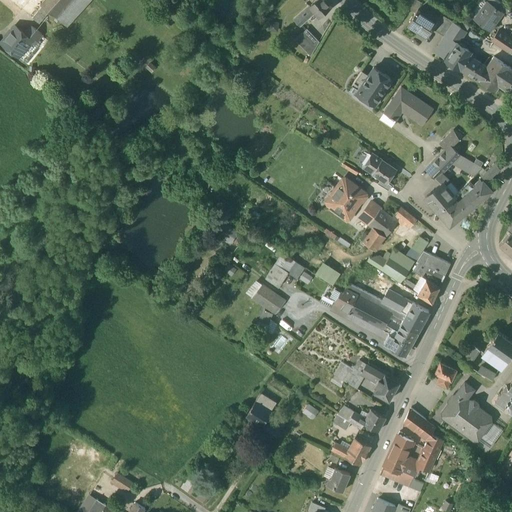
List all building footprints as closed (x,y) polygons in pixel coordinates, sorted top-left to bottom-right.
[(9,0),(22,10),(29,0),(34,0),(40,4),(43,0),(9,0)] [(40,4),(34,0),(29,0),(22,10),(31,17),(41,5),(40,4)] [(69,0),(43,0),(40,4),(41,5),(48,11),(54,16),(69,0)] [(69,0),(54,16),(65,24),(86,0),(69,0)] [(324,0),(316,0),(309,7),(315,13),(319,17),(330,6),(324,0)] [(510,8),(499,0),(494,6),(502,11),(501,12),(505,15),(510,8)] [(488,2),(476,19),(489,29),(501,12),(502,11),(494,6),(488,1),(488,2)] [(41,5),(31,17),(38,23),(48,11),(41,5)] [(309,7),(302,13),(307,19),(315,13),(309,7)] [(93,8),(87,14),(92,19),(98,12),(93,8)] [(436,23),(417,10),(407,26),(426,39),(432,30),(437,23),(436,23)] [(302,13),(294,21),(299,27),(307,19),(302,13)] [(447,19),(441,15),(436,23),(437,23),(432,30),(438,33),(447,19)] [(447,19),(438,33),(444,38),(453,23),(447,19)] [(437,50),(449,58),(447,60),(459,69),(460,68),(468,56),(470,52),(458,44),(466,32),(453,23),(444,38),(437,50)] [(25,34),(16,26),(11,31),(11,34),(9,37),(6,37),(1,43),(8,48),(9,51),(12,54),(15,54),(17,55),(23,48),(25,48),(26,48),(32,40),(32,39),(25,34)] [(41,34),(31,26),(25,34),(32,39),(32,40),(35,42),(41,34)] [(319,43),(307,30),(295,41),(310,57),(319,43)] [(511,44),(511,39),(498,30),(490,41),(507,52),(511,44)] [(484,65),(468,56),(460,68),(478,79),(478,80),(483,72),(480,70),(484,65)] [(494,57),(486,67),(484,65),(480,70),(483,72),(478,80),(495,92),(499,85),(511,68),(494,57)] [(368,77),(358,92),(376,103),(391,80),(374,68),(368,77)] [(511,69),(511,68),(499,85),(511,94),(511,69)] [(361,72),(351,87),(356,91),(357,91),(358,92),(368,77),(361,72)] [(434,109),(401,87),(391,102),(383,113),(391,118),(394,120),(401,110),(423,125),(434,109)] [(453,130),(441,142),(446,147),(447,146),(449,148),(461,136),(453,130)] [(446,147),(426,168),(436,177),(458,154),(449,148),(447,146),(446,147)] [(372,153),(363,166),(372,173),(381,159),(372,153)] [(476,158),(473,163),(480,166),(482,162),(476,158)] [(395,169),(381,159),(372,173),(380,178),(386,182),(387,182),(395,169)] [(461,189),(457,193),(470,208),(484,197),(483,196),(490,189),(484,182),(499,169),(500,164),(497,161),(474,185),(470,181),(468,183),(468,182),(461,189)] [(386,182),(380,178),(377,184),(388,191),(391,185),(387,182),(386,182)] [(364,193),(346,179),(343,179),(336,188),(340,191),(330,205),(346,217),(350,216),(353,213),(352,210),(359,201),(362,200),(365,196),(364,193)] [(453,196),(442,183),(425,197),(438,212),(454,198),(453,196)] [(470,208),(457,193),(453,196),(454,198),(438,212),(449,226),(470,208)] [(371,201),(359,217),(369,224),(381,209),(371,201)] [(416,219),(401,206),(395,214),(410,227),(413,223),(416,219)] [(397,221),(381,209),(369,224),(373,228),(385,237),(397,221)] [(230,223),(222,237),(232,242),(240,229),(230,223)] [(368,235),(363,241),(372,249),(376,248),(385,237),(373,228),(368,235)] [(511,230),(511,231),(499,244),(511,255),(511,230)] [(364,232),(359,238),(363,241),(368,235),(364,232)] [(420,237),(401,264),(409,269),(427,242),(420,237)] [(314,238),(302,254),(309,259),(321,243),(314,238)] [(450,264),(424,251),(417,261),(418,262),(413,270),(422,276),(428,267),(445,275),(450,264)] [(385,261),(375,254),(371,255),(368,260),(381,269),(385,261)] [(401,264),(389,256),(385,261),(381,269),(401,282),(409,269),(401,264)] [(325,259),(316,273),(334,284),(342,270),(325,259)] [(288,271),(282,266),(272,281),(279,285),(288,271)] [(300,276),(309,281),(313,274),(304,269),(300,276)] [(439,287),(426,279),(417,293),(432,302),(439,287)] [(406,314),(395,308),(401,297),(389,290),(383,301),(350,283),(348,288),(358,293),(393,312),(389,318),(400,324),(402,322),(406,314)] [(285,299),(263,284),(254,296),(276,311),(285,299)] [(348,288),(346,287),(342,290),(341,290),(332,307),(338,310),(338,311),(347,316),(347,315),(350,311),(348,310),(358,293),(348,288)] [(393,312),(358,293),(348,310),(350,311),(383,329),(389,318),(393,312)] [(428,310),(401,296),(401,297),(395,308),(406,314),(402,322),(417,331),(428,310)] [(383,329),(350,311),(347,315),(386,337),(389,332),(383,329)] [(417,331),(402,322),(400,324),(389,318),(383,329),(389,332),(397,337),(410,344),(417,331)] [(511,340),(498,330),(482,353),(502,367),(511,352),(511,340)] [(397,337),(389,332),(386,337),(385,339),(393,343),(397,337)] [(410,344),(397,337),(393,343),(392,345),(405,353),(410,344)] [(474,344),(462,361),(466,365),(468,365),(479,348),(474,344)] [(366,362),(359,359),(355,366),(361,370),(366,362)] [(353,368),(341,360),(334,373),(346,381),(350,373),(353,368)] [(456,368),(440,360),(435,372),(440,374),(436,382),(446,387),(450,379),(451,379),(456,368)] [(399,382),(366,362),(361,370),(365,373),(377,380),(375,384),(378,385),(374,391),(388,400),(399,382)] [(496,373),(481,365),(477,371),(492,379),(496,373)] [(361,370),(355,366),(353,368),(350,373),(361,380),(365,373),(361,370)] [(361,380),(350,373),(346,381),(356,388),(361,380)] [(511,380),(509,384),(507,385),(495,402),(503,408),(505,406),(508,409),(510,408),(511,408),(511,380)] [(469,400),(466,398),(473,388),(464,381),(454,395),(456,396),(453,399),(453,400),(450,400),(442,411),(442,416),(472,438),(478,437),(491,419),(490,414),(481,407),(480,409),(478,407),(479,405),(478,400),(475,398),(470,399),(469,400)] [(276,401),(261,391),(255,400),(271,410),(276,401)] [(271,410),(255,400),(245,416),(253,421),(254,419),(262,424),(271,410)] [(308,402),(303,411),(314,418),(320,409),(308,402)] [(354,411),(344,404),(338,413),(348,420),(354,411)] [(416,430),(422,416),(411,407),(404,422),(416,430)] [(366,418),(363,423),(378,431),(385,417),(370,409),(366,418)] [(366,418),(354,411),(348,420),(351,422),(361,428),(363,423),(366,418)] [(348,420),(338,413),(333,420),(346,429),(351,422),(348,420)] [(434,425),(422,416),(416,430),(427,439),(429,434),(430,434),(434,425)] [(504,428),(491,419),(478,437),(491,446),(504,428)] [(276,424),(271,421),(265,430),(271,433),(276,424)] [(284,425),(278,421),(276,424),(271,433),(276,437),(284,425)] [(399,434),(398,434),(384,464),(400,471),(401,468),(405,457),(413,442),(413,441),(399,434)] [(427,439),(416,462),(430,468),(443,440),(430,434),(429,434),(427,439)] [(348,451),(345,455),(360,464),(370,445),(355,437),(348,451)] [(343,446),(335,442),(332,448),(345,455),(348,451),(342,448),(343,446)] [(448,447),(443,445),(435,461),(440,463),(448,447)] [(416,462),(405,457),(401,468),(414,475),(415,475),(421,464),(416,462)] [(400,471),(384,464),(380,474),(408,486),(414,475),(401,468),(400,471)] [(336,468),(332,479),(329,478),(327,484),(342,491),(350,473),(336,468)] [(133,483),(117,473),(112,481),(127,491),(133,483)] [(89,495),(77,511),(88,511),(97,499),(89,495)] [(101,511),(106,506),(97,499),(88,511),(101,511)] [(392,511),(395,506),(377,499),(371,511),(392,511)] [(128,511),(115,511),(113,510),(111,511),(142,511),(145,509),(135,503),(128,511)] [(319,511),(322,507),(312,503),(310,508),(318,511),(319,511)] [(399,503),(395,511),(408,511),(411,508),(399,503)]
